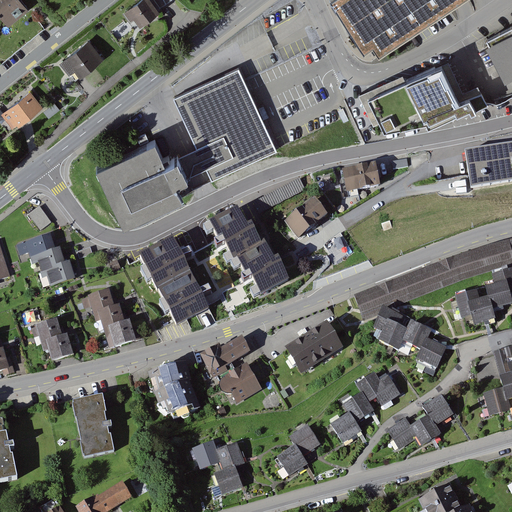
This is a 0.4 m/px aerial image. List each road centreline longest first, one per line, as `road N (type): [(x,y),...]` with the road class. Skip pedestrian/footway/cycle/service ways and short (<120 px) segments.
road 1 (residential): [(0,387),(228,332),(511,226)]
road 2 (residential): [(42,166),(98,234),(139,237),(290,167),(511,122)]
road 3 (residential): [(355,480),(384,428),(479,349),(511,335)]
road 4 (tertiary): [(42,166),(209,36)]
road 5 (residential): [(511,436),(355,480)]
road 6 (residential): [(0,85),(106,0)]
road 7 (residential): [(355,480),(238,511)]
